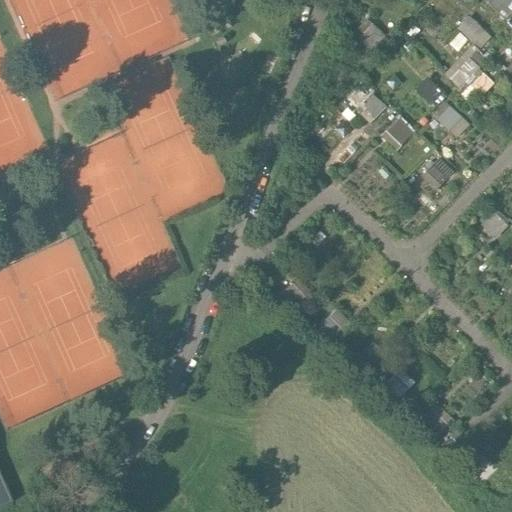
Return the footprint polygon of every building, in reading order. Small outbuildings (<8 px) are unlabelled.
[(511,0),(476,0),(505,21),(511,11),(511,0)] [(452,29),(469,43),(481,30),(464,16),(452,29)] [(438,74),(453,91),(483,63),(468,47),(438,74)] [(409,91),(429,111),(444,96),(423,76),(409,91)] [(366,124),(384,107),(370,92),(351,108),(366,124)] [(432,120),(451,139),(465,124),(446,105),(432,120)] [(394,152),(411,133),(395,118),(377,137),(394,152)] [(432,191),(451,174),(436,158),(417,176),(432,191)] [(476,226),(490,240),(507,224),(493,210),(476,226)] [(276,296),(290,309),(301,297),(286,284),(276,296)] [(323,345),(340,324),(326,312),(309,333),(323,345)] [(368,373),(375,354),(360,348),(352,367),(368,373)] [(457,462),(471,475),(483,462),(470,449),(457,462)] [(0,510),(14,504),(0,472),(0,510)]
